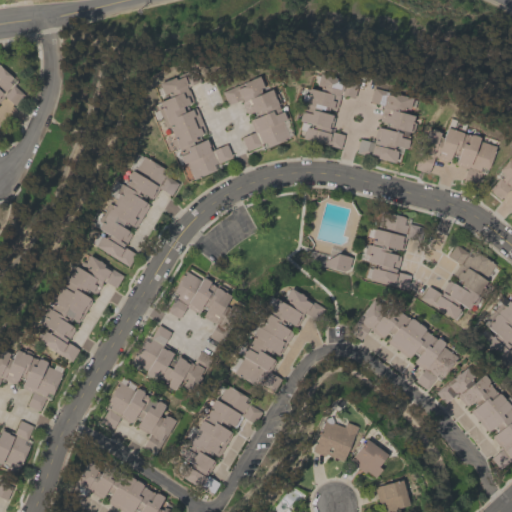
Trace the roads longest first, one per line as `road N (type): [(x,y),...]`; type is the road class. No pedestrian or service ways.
road 1 (residential): [(31,511),(65,421),(173,239),(227,193),(281,173),(341,174),(452,205),(511,245)]
road 2 (residential): [(65,421),(208,508),(221,500),(288,388)]
road 3 (residential): [(288,388),(317,353),(350,350),(434,412),(502,505)]
road 4 (residential): [(54,14),(42,108),(0,174)]
road 5 (residential): [(134,303),(178,328),(187,313),(207,325),(189,355),(169,342),(178,328)]
road 6 (residential): [(452,206),(431,251),(444,263),(436,279),(407,265),(414,249),(431,251)]
road 7 (residential): [(194,89),(217,141),(242,129),(235,113),(210,125)]
road 8 (residential): [(131,308),(104,291),(75,337),(104,355)]
